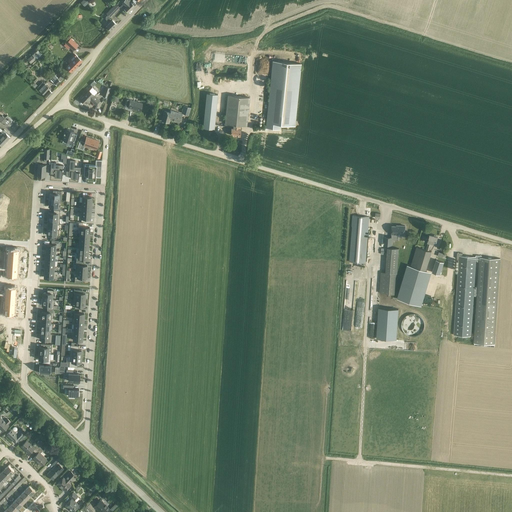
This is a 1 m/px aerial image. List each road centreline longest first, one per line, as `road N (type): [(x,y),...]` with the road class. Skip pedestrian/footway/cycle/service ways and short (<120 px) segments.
road 1 (unclassified): [(511,243),(61,103)]
road 2 (residential): [(102,187),(82,439)]
road 3 (residential): [(82,439),(24,385),(29,282)]
road 4 (unclassified): [(3,149),(99,48)]
road 5 (residential): [(32,245),(39,183),(102,187)]
